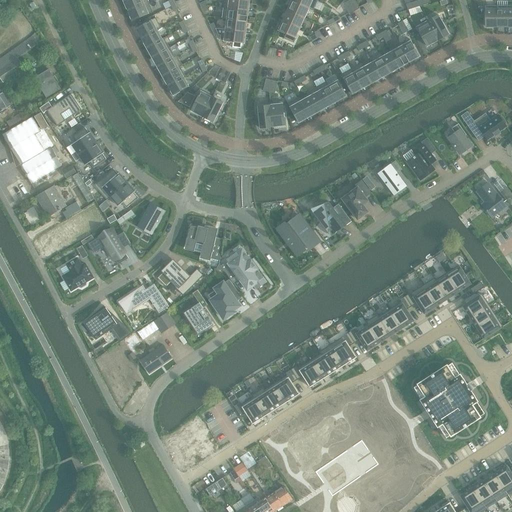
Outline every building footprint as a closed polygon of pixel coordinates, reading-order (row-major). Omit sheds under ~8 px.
[(144,4),(148,2),(147,0),(125,0),(123,1),(128,11),(144,4)] [(224,0),(223,8),(248,11),(250,0),(247,0),(224,0)] [(313,10),(292,0),(287,10),(305,18),(309,9),(313,11),(313,10)] [(291,0),(292,0),(313,10),(318,0),(291,0)] [(354,0),(350,0),(348,1),(354,12),(360,9),(354,0)] [(343,4),(349,14),(354,12),(348,1),(343,4)] [(417,1),(410,3),(406,5),(408,10),(419,7),(417,1)] [(144,4),(128,11),(132,21),(149,14),(153,12),(148,2),(144,4)] [(497,7),(486,7),(486,27),(497,27),(497,7)] [(508,7),(497,7),(497,27),(508,27),(508,7)] [(222,19),(247,22),(248,11),(223,8),(222,19)] [(305,18),(287,10),(283,20),(300,28),(305,18)] [(427,21),(438,41),(449,34),(438,15),(427,21)] [(157,30),(161,28),(155,18),(151,20),(136,29),(141,39),(157,30)] [(226,30),(246,32),(247,22),(222,19),(227,20),(226,30)] [(300,28),(283,20),(278,30),(286,34),(284,39),(285,40),(285,39),(294,43),(295,39),(296,40),(296,38),(296,37),(300,28)] [(438,41),(427,21),(416,27),(427,47),(438,41)] [(157,30),(141,39),(147,48),(162,39),(164,38),(162,39),(157,30),(161,28),(157,30)] [(246,32),(226,30),(224,41),(233,42),(232,48),(241,49),(242,43),(244,44),(246,32)] [(34,34),(0,58),(0,78),(3,83),(24,68),(17,58),(40,42),(34,34)] [(169,48),(164,38),(162,39),(147,48),(152,57),(167,49),(169,48)] [(401,47),(409,62),(419,57),(411,41),(409,39),(399,45),(401,47)] [(391,52),(400,68),(409,62),(401,47),(399,45),(390,50),(391,52)] [(173,58),(177,56),(177,55),(175,57),(169,48),(167,49),(152,57),(157,67),(173,58)] [(382,57),(390,73),(400,68),(391,52),(390,50),(391,52),(382,57),(380,53),(379,53),(382,57)] [(372,63),(381,78),(390,73),(382,57),(379,53),(370,58),(372,63)] [(178,68),(182,65),(177,56),(173,58),(157,67),(163,76),(178,68)] [(363,68),(372,83),(381,78),(372,63),(370,58),(369,59),(372,63),(363,68),(361,63),(361,64),(363,68)] [(354,73),(362,89),(372,83),(363,68),(361,64),(351,69),(354,73)] [(183,77),(185,76),(180,67),(182,66),(182,65),(178,68),(163,76),(168,86),(183,77)] [(220,67),(215,78),(220,81),(226,70),(220,67)] [(354,73),(351,69),(341,74),(344,79),(352,94),(362,89),(354,73)] [(61,89),(53,76),(48,70),(34,79),(47,98),(61,89)] [(226,70),(220,81),(226,84),(231,73),(226,70)] [(183,77),(168,86),(173,96),(189,87),(184,77),(186,76),(185,76),(183,77)] [(269,91),(271,80),(266,78),(263,90),(269,91)] [(269,91),(275,93),(277,81),(271,80),(269,91)] [(328,86),(337,102),(347,96),(338,81),(329,86),(326,82),(328,86)] [(319,91),(327,107),(337,102),(328,86),(326,82),(316,87),(319,91)] [(309,97),(318,112),(327,107),(319,91),(316,87),(307,92),(309,97)] [(202,117),(212,97),(201,91),(191,111),(202,117)] [(298,97),(297,98),(300,102),(308,117),(318,112),(309,97),(307,92),(307,93),(308,95),(299,100),(298,97)] [(2,93),(0,94),(0,112),(10,106),(2,93)] [(49,102),(40,108),(43,113),(47,111),(57,126),(66,121),(65,120),(73,115),(74,115),(82,110),(71,94),(52,108),(49,102)] [(212,97),(202,117),(213,122),(223,103),(212,97)] [(300,102),(297,98),(288,103),(290,108),(299,123),(308,117),(300,102)] [(270,105),(273,127),(285,126),(283,104),(282,101),(270,103),(270,105)] [(270,105),(270,103),(258,104),(258,106),(260,128),(273,127),(270,105)] [(472,118),(467,112),(461,116),(465,123),(472,118)] [(20,113),(7,122),(10,128),(22,120),(24,119),(20,113)] [(42,129),(47,126),(40,114),(34,117),(40,127),(42,129)] [(499,132),(506,127),(504,124),(506,123),(502,117),(500,118),(498,116),(491,121),(485,114),(475,121),(474,122),(468,126),(478,141),(485,136),(488,140),(495,135),(495,136),(500,133),(499,132)] [(21,166),(44,152),(45,152),(34,135),(40,132),(38,129),(31,118),(3,135),(21,166)] [(455,134),(449,138),(460,154),(461,154),(463,155),(466,152),(466,150),(471,146),(464,136),(466,135),(458,124),(451,129),(455,134)] [(42,129),(40,127),(38,129),(40,132),(34,135),(45,152),(51,148),(54,146),(56,149),(59,147),(47,126),(42,129)] [(76,152),(71,155),(73,158),(74,159),(97,143),(97,142),(90,132),(89,133),(85,128),(72,137),(76,142),(72,145),(76,152)] [(412,150),(403,157),(407,162),(421,180),(434,170),(430,164),(435,161),(436,160),(431,154),(436,150),(427,139),(422,143),(424,145),(413,153),(412,150)] [(97,143),(74,159),(76,162),(81,159),(85,166),(90,163),(93,168),(106,160),(102,154),(104,153),(103,152),(97,143)] [(58,174),(55,169),(62,165),(52,150),(51,148),(45,152),(44,152),(21,166),(31,183),(32,183),(34,188),(58,174)] [(407,186),(397,173),(402,170),(395,161),(390,164),(390,165),(378,174),(378,173),(377,174),(394,196),(394,195),(406,186),(406,187),(407,186)] [(72,165),(62,171),(66,179),(76,173),(72,165)] [(113,169),(94,185),(106,199),(107,200),(127,182),(119,173),(118,174),(113,169)] [(357,187),(342,199),(357,219),(368,212),(362,204),(368,200),(365,197),(371,193),(362,180),(355,185),(357,187)] [(127,182),(107,200),(111,197),(119,206),(122,203),(127,208),(138,198),(134,193),(135,191),(127,182)] [(488,183),(477,192),(487,205),(484,208),(492,218),(492,217),(506,206),(488,183)] [(54,187),(36,197),(37,197),(48,216),(59,210),(60,211),(62,211),(61,209),(65,206),(54,187)] [(511,194),(506,187),(500,192),(506,200),(511,195),(511,194)] [(67,211),(63,213),(67,220),(72,217),(71,215),(76,213),(81,210),(81,209),(76,202),(66,208),(67,211)] [(333,208),(329,202),(318,206),(318,207),(313,209),(318,216),(324,220),(327,230),(332,236),(333,235),(335,234),(337,232),(338,231),(339,232),(344,227),(343,225),(350,220),(338,204),(333,208)] [(152,235),(165,211),(151,203),(137,227),(151,235),(152,235)] [(131,210),(117,221),(120,225),(135,215),(131,210)] [(67,220),(61,224),(69,237),(80,230),(84,228),(76,213),(71,215),(72,217),(67,220)] [(114,215),(107,219),(110,224),(117,220),(114,215)] [(286,225),(279,230),(297,253),(303,249),(302,247),(306,243),(309,247),(317,241),(299,217),(287,227),(286,225)] [(99,224),(92,228),(95,232),(102,228),(99,224)] [(189,233),(185,250),(194,252),(196,244),(203,245),(200,258),(210,261),(211,259),(220,261),(223,239),(216,238),(218,229),(215,228),(205,226),(205,228),(198,226),(198,228),(192,226),(190,234),(189,233)] [(101,237),(89,244),(94,253),(106,246),(116,261),(118,265),(128,258),(126,254),(122,249),(130,244),(124,232),(116,237),(111,230),(101,237)] [(91,236),(81,242),(83,245),(93,239),(91,236)] [(226,262),(221,266),(225,271),(230,279),(233,283),(234,282),(239,278),(245,288),(252,283),(256,289),(266,282),(256,269),(257,268),(252,260),(251,261),(245,252),(238,257),(236,254),(226,261),(226,262)] [(63,277),(71,291),(79,286),(80,289),(87,285),(86,282),(93,278),(85,264),(81,266),(77,258),(67,265),(71,272),(63,277)] [(163,273),(157,278),(166,287),(167,287),(166,286),(171,281),(179,289),(182,286),(187,291),(203,275),(197,269),(190,276),(182,268),(181,269),(174,262),(163,273)] [(219,263),(217,269),(225,271),(221,266),(219,263)] [(459,265),(446,273),(458,292),(471,284),(459,265)] [(446,273),(435,280),(448,299),(458,292),(446,273)] [(434,278),(423,285),(437,306),(448,299),(435,280),(434,278)] [(220,295),(211,301),(224,319),(234,312),(233,310),(239,305),(230,293),(235,290),(229,280),(224,284),(223,283),(215,288),(220,295)] [(481,283),(471,289),(474,294),(484,288),(481,283)] [(169,307),(154,284),(146,290),(143,286),(140,287),(142,290),(140,291),(136,290),(130,294),(132,297),(123,303),(118,302),(127,315),(133,311),(134,308),(149,298),(150,300),(153,305),(156,303),(159,309),(157,311),(159,313),(169,307)] [(423,285),(405,296),(412,306),(417,303),(424,314),(437,306),(423,285)] [(214,325),(203,308),(208,305),(198,290),(192,293),(199,303),(192,308),(190,309),(184,313),(185,314),(189,320),(189,321),(194,327),(198,333),(198,334),(199,335),(204,331),(206,330),(214,325)] [(482,294),(463,306),(470,317),(489,305),(482,294)] [(401,302),(389,310),(401,329),(414,321),(407,310),(412,306),(405,296),(400,300),(401,302)] [(489,305),(470,317),(477,328),(496,316),(489,305)] [(84,323),(81,325),(82,325),(84,323),(95,339),(96,340),(96,338),(101,335),(103,334),(103,333),(112,327),(120,339),(128,333),(120,321),(119,321),(118,323),(118,322),(116,323),(106,308),(84,323)] [(377,314),(377,315),(390,336),(401,329),(389,310),(379,316),(377,314)] [(168,313),(154,322),(162,333),(175,324),(168,313)] [(377,315),(366,321),(380,343),(390,336),(377,315)] [(496,316),(477,328),(484,339),(503,327),(496,316)] [(354,330),(348,333),(355,343),(360,340),(367,351),(380,343),(366,321),(366,322),(368,326),(356,334),(354,330)] [(348,333),(330,345),(344,366),(357,357),(350,346),(355,343),(348,333)] [(141,361),(149,374),(172,358),(163,345),(155,351),(153,349),(149,351),(151,354),(141,361)] [(330,345),(320,351),(321,353),(333,372),(344,366),(330,345)] [(321,353),(310,360),(323,379),(333,372),(321,353)] [(297,366),(291,370),(298,380),(303,376),(310,388),(323,379),(310,360),(298,368),(297,366)] [(418,385),(414,387),(421,399),(421,400),(427,410),(430,413),(432,417),(438,426),(439,426),(446,438),(451,435),(451,436),(465,427),(467,426),(480,417),(480,416),(484,414),(477,402),(478,401),(471,392),(473,390),(469,383),(467,384),(460,375),(452,363),(448,366),(447,365),(434,374),(431,375),(418,384),(418,385)] [(287,375),(275,383),(287,402),(300,394),(292,383),(298,380),(291,370),(286,373),(287,375)] [(263,388),(276,409),(287,402),(275,383),(264,390),(263,388)] [(263,388),(252,395),(266,416),(276,409),(263,388)] [(239,403),(234,406),(241,416),(246,413),(253,424),(266,416),(252,395),(251,395),(253,397),(241,405),(239,403)] [(0,487),(6,475),(9,461),(8,447),(5,431),(0,422),(0,487)] [(179,442),(172,446),(175,451),(174,451),(175,451),(176,453),(177,453),(178,455),(177,455),(178,456),(180,459),(187,454),(192,451),(193,453),(197,458),(210,451),(204,441),(202,442),(196,431),(195,432),(186,437),(186,438),(183,439),(182,439),(183,439),(182,440),(182,439),(181,440),(182,440),(179,442),(179,441),(178,442),(179,442)] [(265,456),(257,462),(263,472),(272,466),(265,456)] [(244,464),(243,464),(247,470),(250,468),(256,464),(253,459),(244,464)] [(243,463),(233,469),(234,471),(238,477),(247,471),(247,470),(243,464),(243,463)] [(511,473),(507,466),(494,474),(508,495),(511,492),(511,473)] [(234,471),(230,473),(235,480),(239,478),(238,477),(234,471)] [(494,474),(484,481),(497,502),(508,495),(494,474)] [(217,482),(221,489),(227,485),(222,479),(217,482)] [(484,481),(473,488),(486,509),(497,502),(484,481)] [(218,491),(221,489),(217,482),(206,489),(210,496),(213,495),(215,498),(220,495),(218,491)] [(292,500),(283,486),(278,489),(276,486),(272,489),(283,506),(292,500)] [(473,488),(460,496),(467,507),(462,510),(463,511),(481,511),(486,509),(473,488)] [(266,498),(275,511),(283,506),(272,489),(268,491),(270,495),(266,498)] [(254,501),(261,511),(273,511),(275,511),(266,498),(261,501),(259,498),(254,501)] [(245,506),(249,511),(261,511),(254,501),(245,506)] [(455,511),(450,502),(437,511),(463,511),(462,510),(459,511),(455,511)]
